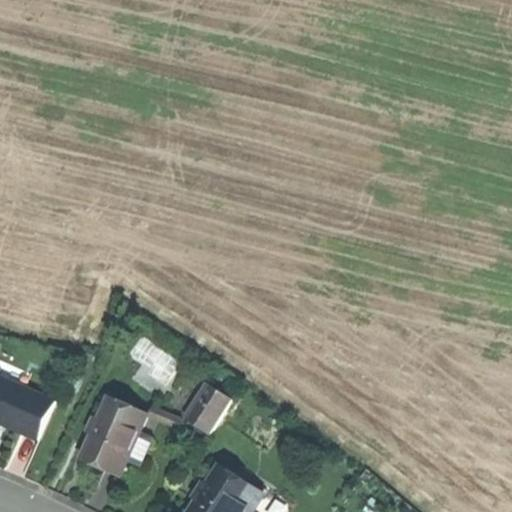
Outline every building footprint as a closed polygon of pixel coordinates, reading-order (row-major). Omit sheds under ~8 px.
[(0,422),(4,425),(40,441),(57,403),(0,377),(0,422)] [(187,418),(213,435),(234,401),(209,385),(187,418)] [(104,463),(125,472),(129,462),(142,433),(150,415),(111,397),(86,455),(104,463)] [(153,408),(150,415),(181,428),(183,422),(153,408)] [(156,439),(142,433),(129,462),(143,468),(156,439)] [(251,511),(253,510),(248,507),(258,492),(265,497),(266,496),(221,467),(192,511),(251,511)]
